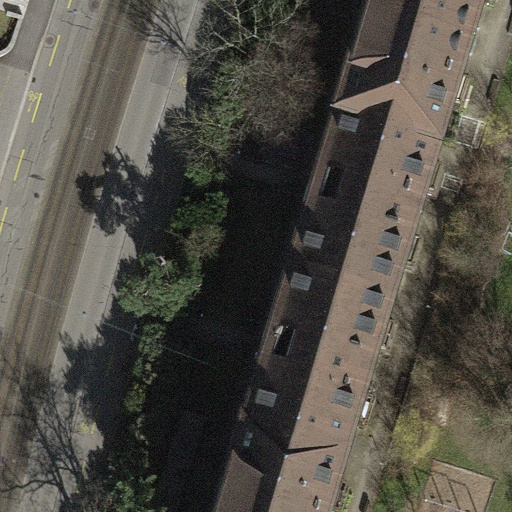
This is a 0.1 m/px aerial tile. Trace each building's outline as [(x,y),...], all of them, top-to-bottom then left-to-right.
[(370,0),(368,10),(467,39),(479,0),(370,0)] [(368,10),(339,107),(439,136),(467,39),(368,10)] [(339,107),(293,266),(390,295),(439,136),(339,107)] [(293,266),(246,422),(343,452),(390,295),(293,266)] [(246,422),(217,511),(325,511),(343,452),(246,422)]
